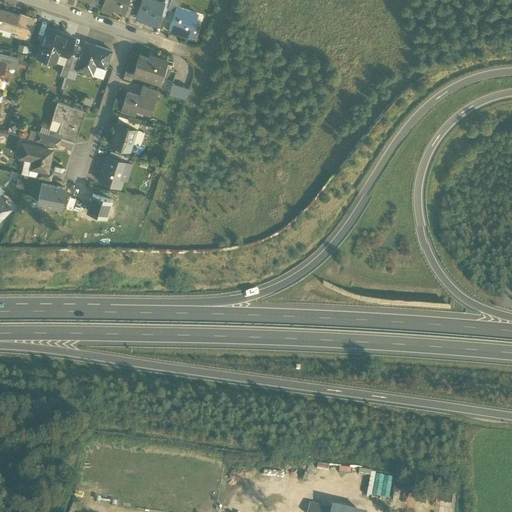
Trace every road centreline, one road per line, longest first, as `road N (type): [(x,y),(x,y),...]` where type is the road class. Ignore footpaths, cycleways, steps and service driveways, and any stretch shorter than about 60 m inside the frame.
road 1 (motorway): [(511,72),(457,87),(418,117),(338,234),(289,275),(233,293),(84,306)]
road 2 (motorway): [(0,342),(511,417)]
road 3 (motorway): [(0,330),(274,333),(511,348)]
road 4 (motorway): [(511,324),(84,306)]
road 5 (motorway): [(511,313),(446,278),(423,239),(418,211),(420,178),(437,140),(480,103),(511,94)]
road 6 (residential): [(131,33),(84,167)]
